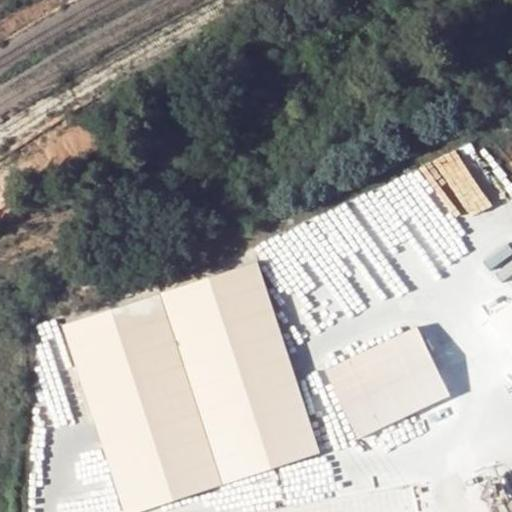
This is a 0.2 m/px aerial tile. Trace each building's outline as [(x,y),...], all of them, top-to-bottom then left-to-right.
[(257,258),(60,320),(122,511),(124,511),(320,451),(257,258)] [(511,298),(488,315),(511,349),(511,298)] [(449,396),(418,325),(325,369),(356,440),(449,396)] [(507,511),(493,480),(467,493),(475,511),(507,511)] [(475,511),(467,493),(457,498),(463,511),(475,511)]
